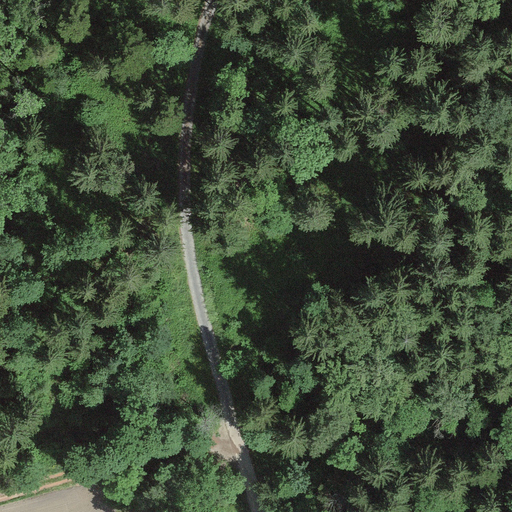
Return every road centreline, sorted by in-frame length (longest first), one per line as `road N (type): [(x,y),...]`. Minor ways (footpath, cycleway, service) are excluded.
road 1 (track): [(259,511),(185,227),(186,111),(214,0)]
road 2 (track): [(0,498),(276,427),(511,416)]
